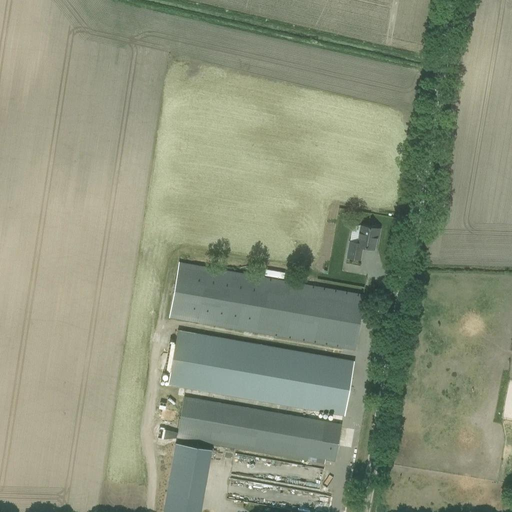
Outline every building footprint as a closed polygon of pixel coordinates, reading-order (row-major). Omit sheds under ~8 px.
[(347,258),(360,260),(362,247),(374,249),(376,238),(378,239),(380,229),(378,228),(377,227),(373,226),(371,227),(361,225),(358,243),(350,242),(347,258)] [(236,329),(354,350),(364,295),(179,263),(169,317),(197,322),(236,329)] [(170,371),(168,385),(343,415),(352,361),(177,330),(176,340),(170,371)] [(170,339),(165,370),(170,371),(176,340),(170,339)] [(325,459),(334,461),(341,424),(184,397),(177,432),(164,430),(164,428),(160,427),(158,438),(165,439),(178,438),(324,464),(325,459)] [(163,511),(200,511),(211,449),(175,443),(163,511)] [(228,496),(246,499),(249,482),(238,480),(238,479),(231,478),(228,496)]
